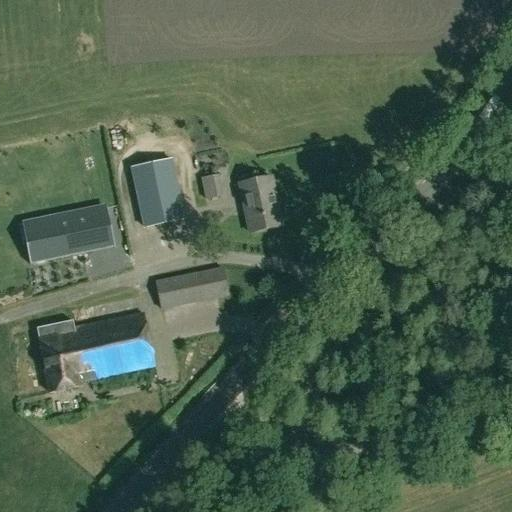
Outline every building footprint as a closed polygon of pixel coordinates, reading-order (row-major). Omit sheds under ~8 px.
[(129,167),(142,229),(185,220),(172,158),(129,167)] [(272,179),(240,185),(249,234),(281,227),(272,179)] [(26,252),(11,255),(15,275),(73,266),(69,243),(96,239),(94,224),(65,229),(66,234),(24,241),(26,252)] [(227,297),(222,269),(155,283),(160,311),(227,297)] [(143,315),(75,329),(73,321),(35,328),(48,393),(79,387),(78,382),(153,367),(143,315)] [(341,401),(346,413),(361,407),(356,395),(341,401)]
